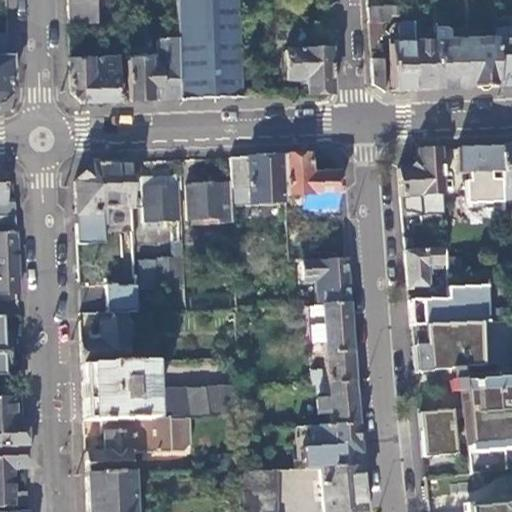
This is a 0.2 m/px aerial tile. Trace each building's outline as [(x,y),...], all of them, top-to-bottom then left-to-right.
[(64,0),(64,8),(95,7),(94,0),(64,0)] [(241,97),(236,0),(175,0),(177,39),(179,99),(208,98),(241,97)] [(392,15),(397,14),(397,4),(365,5),(366,22),(380,22),(385,22),(392,15)] [(95,7),(64,8),(65,24),(96,23),(95,7)] [(381,33),(380,22),(366,22),(367,31),(368,57),(375,57),(375,50),(377,50),(376,33),(381,33)] [(398,91),(411,90),(410,43),(409,22),(396,23),(397,43),(389,43),(390,91),(398,91)] [(463,88),(493,87),(492,40),(448,41),(447,30),(444,26),(432,27),(432,42),(433,89),(463,88)] [(511,26),(492,27),(492,40),(493,87),(511,86),(511,26)] [(154,100),(179,99),(177,39),(156,40),(156,55),(126,55),(126,59),(127,102),(154,100)] [(422,90),(433,89),(432,42),(410,43),(411,90),(422,90)] [(329,93),(328,48),(285,50),(287,79),(305,78),(306,94),(329,93)] [(375,57),(368,57),(369,85),(375,88),(382,91),(382,63),(381,57),(375,57)] [(99,103),(118,102),(116,60),(66,62),(67,94),(79,104),(99,103)] [(511,146),(498,147),(500,172),(500,179),(500,188),(501,199),(511,198),(511,146)] [(500,172),(498,147),(475,147),(454,148),(455,174),(467,173),(490,172),(500,172)] [(439,215),(436,149),(425,149),(413,150),(414,159),(405,167),(396,168),(397,183),(398,196),(417,195),(418,216),(439,215)] [(308,172),(306,153),(282,154),(284,194),(314,193),(315,205),(315,208),(330,207),(332,230),(340,229),(337,188),(336,171),(315,172),(308,172)] [(284,194),(282,154),(252,156),(229,157),(230,180),(231,202),(248,201),(284,200),(284,194)] [(130,206),(128,161),(103,162),(90,162),(73,179),(76,242),(103,241),(102,207),(130,206)] [(467,180),(463,181),(463,203),(501,202),(501,199),(500,188),(500,179),(491,179),(490,172),(467,173),(467,180)] [(141,221),(177,222),(178,176),(142,175),(141,221)] [(231,202),(230,180),(184,183),(187,218),(220,216),(221,222),(232,221),(231,202)] [(284,206),(315,205),(314,193),(284,194),(284,200),(284,206)] [(0,230),(14,230),(13,201),(4,201),(4,203),(0,203),(0,230)] [(14,230),(0,230),(0,292),(16,291),(14,230)] [(403,271),(404,290),(423,288),(422,267),(437,266),(436,249),(401,251),(403,271)] [(138,258),(137,287),(171,287),(172,258),(138,258)] [(344,280),(342,258),(300,260),(301,279),(318,278),(321,303),(346,302),(344,280)] [(482,285),(441,286),(441,297),(405,301),(407,326),(475,323),(484,323),(482,285)] [(347,325),(346,302),(321,303),(323,341),(323,352),(349,350),(347,325)] [(308,303),(310,342),(323,341),(321,303),(308,303)] [(79,339),(80,362),(125,361),(124,317),(99,318),(99,333),(99,338),(89,339),(79,339)] [(475,323),(407,326),(409,347),(411,372),(447,369),(463,367),(476,366),(475,323)] [(350,361),(349,350),(323,352),(309,352),(311,382),(325,382),(352,380),(350,361)] [(151,390),(150,359),(125,361),(80,362),(82,417),(97,417),(152,414),(151,390)] [(463,367),(447,369),(449,380),(456,379),(457,381),(465,381),(463,367)] [(511,376),(465,381),(457,381),(458,389),(511,384),(511,376)] [(449,380),(445,380),(447,392),(458,390),(458,389),(457,381),(456,379),(449,380)] [(353,398),(352,380),(325,382),(327,396),(316,396),(318,411),(328,410),(329,423),(356,422),(353,398)] [(511,384),(458,389),(458,390),(465,473),(511,468),(511,384)] [(238,386),(151,390),(152,414),(170,414),(188,413),(239,411),(238,386)] [(0,443),(23,443),(22,422),(12,423),(11,396),(0,396),(0,443)] [(447,409),(415,413),(419,457),(451,454),(447,409)] [(170,414),(152,414),(97,417),(98,433),(102,433),(103,450),(84,450),(85,473),(129,471),(128,452),(171,450),(183,449),(189,443),(188,414),(188,413),(170,414)] [(302,447),(303,467),(318,466),(360,463),(358,443),(356,422),(329,423),(308,424),(310,446),(302,447)] [(23,443),(0,443),(0,504),(25,504),(24,489),(10,490),(9,467),(24,467),(23,443)] [(364,511),(363,486),(360,463),(318,466),(320,511),(364,511)] [(240,470),(240,467),(228,467),(228,488),(241,488),(240,470)] [(276,511),(275,468),(240,470),(241,488),(241,511),(276,511)] [(131,511),(130,471),(129,471),(85,473),(86,511),(131,511)] [(459,509),(459,511),(511,511),(511,499),(509,499),(510,510),(502,511),(501,501),(459,505),(459,509)]
